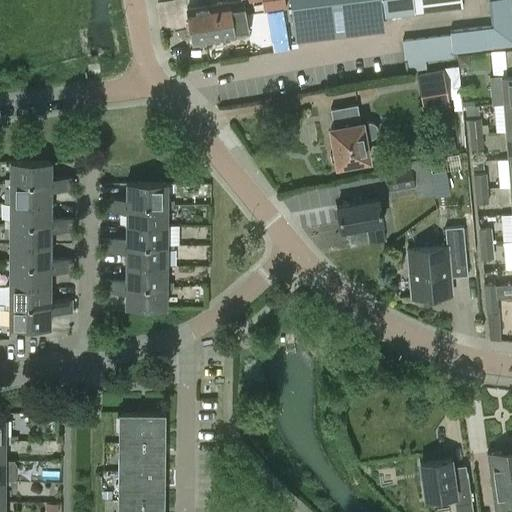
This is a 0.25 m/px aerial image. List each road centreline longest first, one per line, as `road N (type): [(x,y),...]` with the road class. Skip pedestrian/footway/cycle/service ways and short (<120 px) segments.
road 1 (residential): [(511,363),(459,355),(405,334),(353,304),(296,249)]
road 2 (residential): [(296,249),(151,80)]
road 3 (residential): [(85,363),(87,171)]
road 4 (residential): [(183,511),(184,335)]
road 5 (residential): [(0,102),(151,80)]
road 6 (residential): [(184,335),(229,311),(296,249)]
